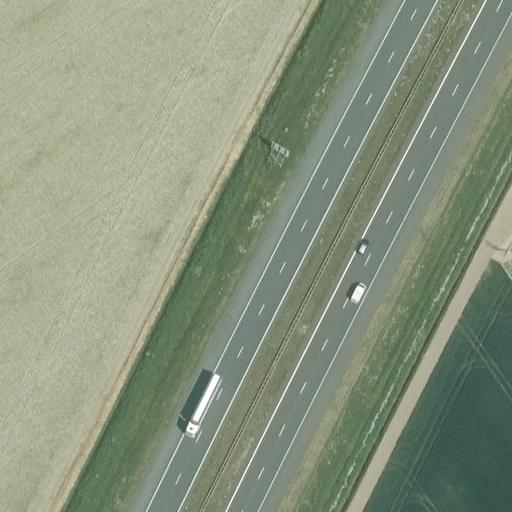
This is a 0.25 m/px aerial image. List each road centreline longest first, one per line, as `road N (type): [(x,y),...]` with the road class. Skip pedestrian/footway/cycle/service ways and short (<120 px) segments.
road 1 (motorway): [(241,511),(501,0)]
road 2 (motorway): [(419,0),(162,511)]
